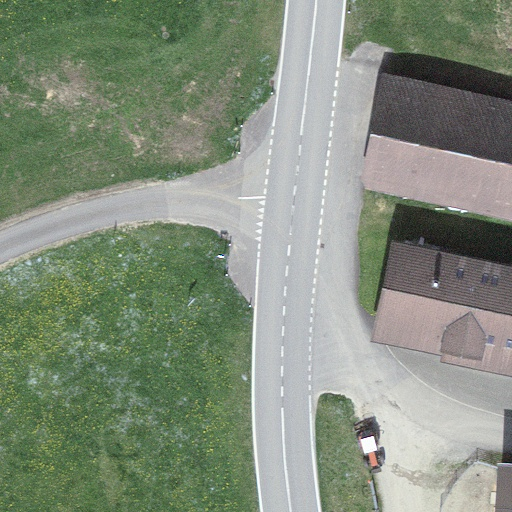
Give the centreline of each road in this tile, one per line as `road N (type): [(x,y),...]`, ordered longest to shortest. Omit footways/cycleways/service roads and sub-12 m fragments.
road 1 (secondary): [(314,0),(280,339),(284,511)]
road 2 (track): [(0,239),(126,199),(291,199)]
